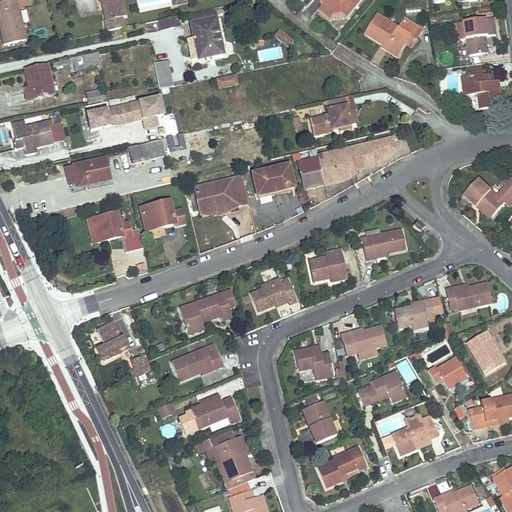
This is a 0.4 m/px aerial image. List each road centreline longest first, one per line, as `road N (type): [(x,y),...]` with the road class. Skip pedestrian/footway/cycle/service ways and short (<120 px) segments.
road 1 (residential): [(468,242),(445,263),(268,344),(266,366),(300,511)]
road 2 (residential): [(50,318),(320,219),(390,180)]
road 3 (secondary): [(50,318),(139,511)]
road 4 (residential): [(341,511),(511,445)]
